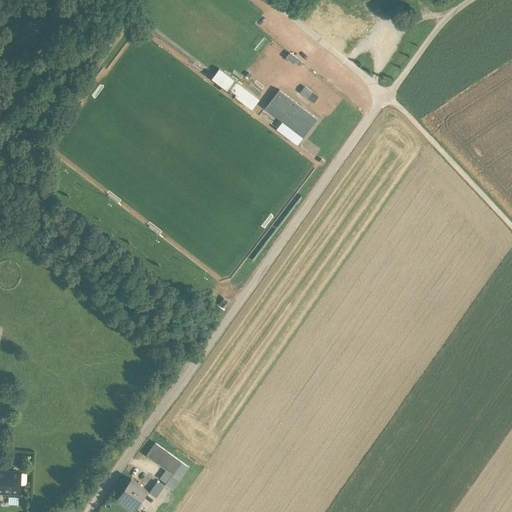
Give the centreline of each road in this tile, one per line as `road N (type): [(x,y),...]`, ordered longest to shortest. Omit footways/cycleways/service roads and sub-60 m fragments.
road 1 (unclassified): [(387,93),(89,511)]
road 2 (track): [(511,224),(387,93),(468,0)]
road 3 (unclassified): [(387,93),(271,0)]
